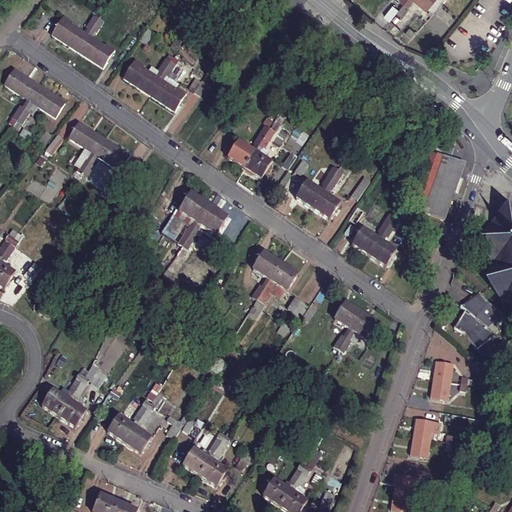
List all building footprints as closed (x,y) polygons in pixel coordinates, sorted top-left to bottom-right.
[(433,13),(441,4),(436,0),(407,0),(412,3),(414,0),(427,11),(428,9),(433,13)] [(79,55),(102,22),(97,18),(89,30),(91,31),(87,36),(74,27),(75,25),(66,19),(53,37),(79,55)] [(108,26),(102,22),(79,55),(104,72),(116,54),(108,48),(106,50),(93,40),(97,35),(100,38),(108,26)] [(131,55),(140,43),(134,39),(125,51),(131,55)] [(123,82),(149,100),(172,68),(168,65),(159,76),(161,77),(158,83),(144,73),(145,71),(136,64),(123,82)] [(172,68),(149,100),(174,118),(186,100),(176,94),(175,95),(162,86),(166,81),(168,82),(176,71),(172,68)] [(13,121),(17,124),(39,91),(12,74),(0,92),(10,98),(11,97),(26,106),(23,111),(21,109),(13,121)] [(194,98),(198,101),(207,89),(202,86),(194,98)] [(39,91),(17,124),(22,128),(30,115),(27,114),(30,109),(44,117),(43,119),(53,125),(64,107),(39,91)] [(227,161),(244,172),(270,134),(265,130),(253,148),(255,149),(252,154),(238,145),(227,161)] [(75,179),(79,182),(101,149),(74,133),(65,148),(81,158),(75,166),(81,170),(75,179)] [(270,134),(244,172),(261,183),(271,167),(258,158),(261,153),(264,155),(275,137),(270,134)] [(47,162),(60,148),(54,143),(42,158),(47,162)] [(101,149),(79,182),(84,185),(92,173),(90,172),(93,167),(106,176),(105,178),(115,184),(127,165),(101,149)] [(278,168),(284,172),(292,159),(287,155),(278,168)] [(444,222),(464,166),(443,159),(434,184),(427,182),(419,204),(426,207),(423,214),(444,222)] [(292,175),(299,179),(307,168),(300,164),(292,175)] [(70,175),(75,178),(81,170),(75,166),(70,175)] [(295,200),(312,211),(338,172),(333,169),(321,186),(323,188),(320,193),(306,184),(295,200)] [(338,172),(312,211),(329,223),(340,207),(325,197),(329,192),(331,193),(343,175),(338,172)] [(346,205),(352,210),(359,200),(353,195),(346,205)] [(101,211),(109,200),(104,196),(95,206),(101,211)] [(177,214),(187,221),(191,223),(188,228),(177,246),(182,249),(208,208),(189,196),(177,214)] [(226,220),(208,208),(182,249),(186,252),(197,234),(201,229),(205,232),(215,239),(226,220)] [(355,224),(362,211),(356,208),(350,222),(355,224)] [(511,212),(511,211),(505,210),(502,214),(502,218),(492,224),(489,223),(487,225),(489,228),(483,245),(491,263),(490,265),(491,267),(490,285),(501,303),(511,304),(511,212)] [(149,224),(156,228),(164,214),(157,211),(149,224)] [(352,248),(368,259),(394,221),(389,217),(377,235),(379,236),(376,241),(363,232),(352,248)] [(394,221),(368,259),(385,270),(395,254),(382,245),(385,240),(387,241),(398,224),(394,221)] [(0,262),(12,243),(6,239),(0,249),(0,262)] [(12,243),(0,262),(0,290),(5,293),(15,277),(1,268),(4,263),(7,265),(18,247),(12,243)] [(216,258),(222,262),(230,249),(225,245),(216,258)] [(257,304),(280,267),(264,256),(253,273),(261,278),(257,285),(260,288),(252,300),(257,304)] [(26,274),(33,279),(41,267),(34,262),(26,274)] [(297,278),(280,267),(257,304),(262,307),(270,294),(273,296),(277,289),(286,295),(297,278)] [(487,364),(498,356),(489,343),(496,338),(485,330),(499,313),(486,304),(480,296),(479,295),(461,310),(466,314),(455,331),(465,337),(487,364)] [(287,312),(295,317),(303,306),(295,300),(287,312)] [(44,306),(39,315),(49,321),(54,313),(44,306)] [(337,353),(361,316),(345,306),(334,323),(347,332),(343,339),(340,338),(333,350),(337,353)] [(261,314),(253,309),(249,316),(257,321),(261,314)] [(314,314),(309,310),(301,322),(307,325),(314,314)] [(378,327),(361,316),(337,353),(343,357),(350,344),(348,343),(353,336),(367,344),(378,327)] [(65,345),(67,346),(70,341),(61,336),(52,352),(58,356),(65,345)] [(328,369),(334,359),(330,356),(323,366),(328,369)] [(369,381),(376,383),(383,365),(376,362),(369,381)] [(436,365),(434,382),(451,385),(454,367),(436,365)] [(41,409),(58,420),(83,380),(77,377),(67,395),(69,397),(66,402),(52,393),(41,409)] [(83,380),(58,420),(75,431),(86,414),(71,405),(74,400),(77,401),(88,384),(83,380)] [(451,385),(434,382),(431,400),(448,403),(451,385)] [(111,408),(117,412),(125,399),(119,394),(111,408)] [(194,415),(203,422),(211,411),(203,404),(194,415)] [(106,435),(123,446),(147,408),(142,405),(131,422),(133,424),(130,428),(117,420),(106,435)] [(152,412),(147,408),(123,446),(140,457),(150,442),(136,432),(139,427),(142,429),(152,412)] [(166,422),(172,426),(166,436),(173,440),(183,425),(170,417),(166,422)] [(455,428),(466,430),(467,423),(456,421),(455,428)] [(416,423),(413,441),(430,443),(431,437),(439,438),(441,426),(416,423)] [(182,468),(199,479),(223,441),(218,437),(206,455),(209,457),(206,461),(193,453),(182,468)] [(229,444),(223,441),(199,479),(216,490),(227,474),(212,465),(215,461),(217,462),(229,444)] [(430,443),(413,441),(411,459),(442,463),(443,457),(429,455),(430,443)] [(236,471),(242,475),(251,461),(245,457),(236,471)] [(263,499),(280,510),(304,470),(299,467),(288,485),(290,487),(287,492),(273,483),(263,499)] [(308,473),(304,470),(280,510),(283,511),(302,511),(307,504),(299,500),(304,492),(299,490),(308,473)] [(453,484),(454,476),(435,474),(434,482),(453,484)] [(396,480),(393,497),(411,500),(412,493),(419,495),(421,483),(396,480)] [(329,511),(335,499),(327,495),(321,509),(326,511),(329,511)] [(411,500),(393,497),(391,511),(416,511),(417,508),(410,507),(411,500)] [(114,511),(117,506),(100,498),(92,511),(114,511)] [(511,511),(511,506),(506,503),(503,509),(508,511),(511,511)]
